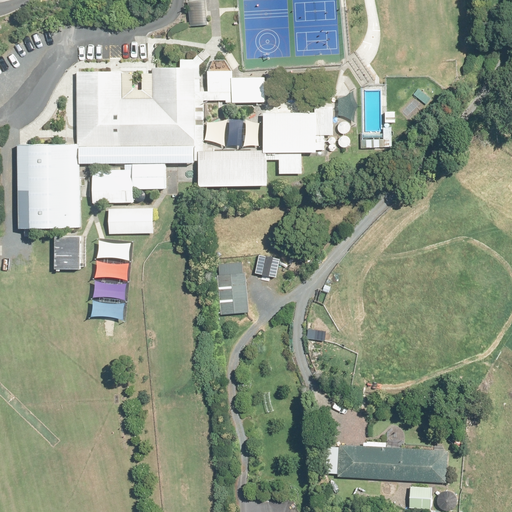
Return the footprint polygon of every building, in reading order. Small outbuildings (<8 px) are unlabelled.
[(208,25),(206,1),(189,2),(191,27),(208,25)] [(79,73),(79,145),(80,164),(127,164),(127,170),(94,170),(94,203),(135,202),(135,190),(169,189),(168,166),(197,165),(196,66),(153,67),(153,73),(143,73),(143,91),(133,91),(132,72),(79,73)] [(233,71),(210,72),(210,100),(227,100),(227,102),(266,102),(265,77),(233,78),(233,71)] [(316,113),(266,114),(267,153),(201,154),(201,184),(266,183),(266,160),(280,160),(280,174),(304,174),(304,152),(326,152),(326,135),(335,135),(334,107),(316,107),(316,113)] [(340,132),(341,133),(343,134),(345,134),(347,133),(349,132),(350,130),(351,128),(350,126),(349,124),(347,122),(345,122),(344,122),(342,122),(340,123),(339,125),(338,126),(338,128),(339,130),(340,132)] [(385,139),(362,139),(362,147),(393,147),(393,128),(384,128),(385,139)] [(340,146),(342,148),(344,148),(346,148),(348,148),(350,146),(351,144),(351,142),(351,140),(350,138),(348,137),(346,136),(344,136),(342,137),(341,138),(340,139),(339,141),(339,143),(339,144),(340,146)] [(80,164),(79,145),(20,146),(21,228),(81,226),(80,164)] [(155,208),(111,209),(111,233),(155,232),(155,208)] [(82,236),(56,236),(56,269),(81,269),(82,236)] [(220,265),(221,274),(218,274),(221,315),(244,313),(244,312),(250,312),(247,272),(243,272),(243,263),(220,265)] [(448,449),(340,443),(338,474),(446,481),(448,449)] [(433,485),(411,484),(409,506),(431,508),(433,485)]
